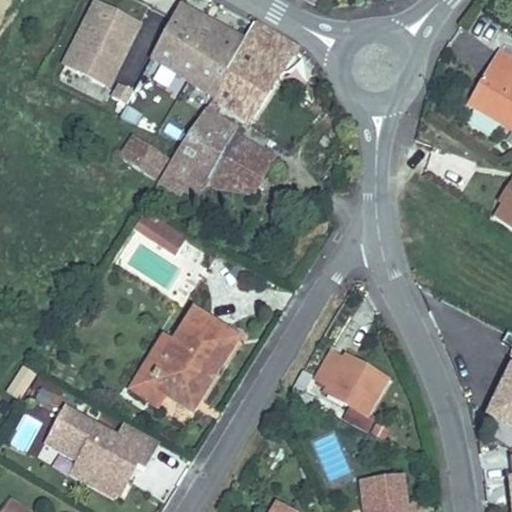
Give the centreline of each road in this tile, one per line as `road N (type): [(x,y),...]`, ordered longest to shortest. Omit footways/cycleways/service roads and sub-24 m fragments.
road 1 (residential): [(379,238),(350,251),(331,278),(189,511)]
road 2 (tertiary): [(379,238),(450,433),(466,511)]
